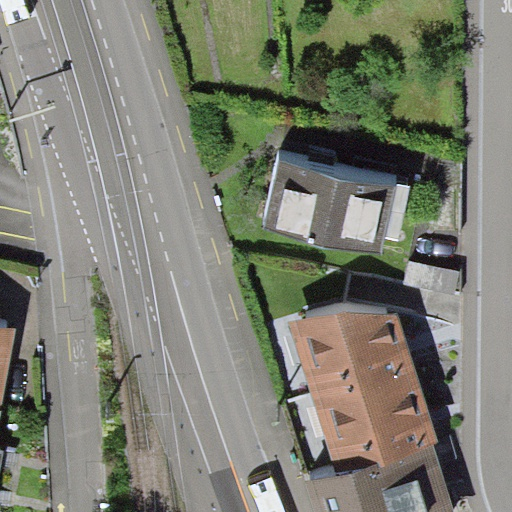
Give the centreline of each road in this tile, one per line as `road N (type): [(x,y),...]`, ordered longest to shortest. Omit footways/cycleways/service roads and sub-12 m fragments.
road 1 (primary): [(270,511),(98,0)]
road 2 (residential): [(502,0),(498,326),(511,491)]
road 3 (primary): [(61,143),(202,511)]
road 4 (residential): [(61,143),(88,511)]
road 5 (primary): [(14,0),(61,143)]
